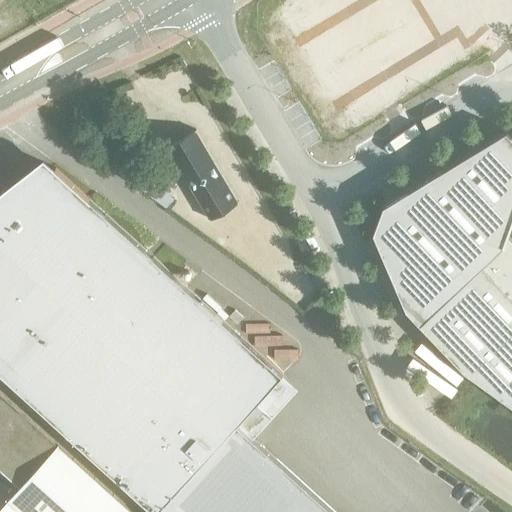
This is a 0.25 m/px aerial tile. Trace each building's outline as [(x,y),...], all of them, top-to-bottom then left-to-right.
[(210,218),(239,202),(238,201),(237,201),(196,130),(198,129),(197,128),(167,145),(168,146),(170,146),(211,217),(209,217),(210,218)] [(465,369),(511,402),(511,251),(505,244),(511,223),(511,135),(507,130),(384,204),(374,231),(407,308),(465,369)] [(23,205),(5,190),(7,189),(5,187),(0,191),(0,369),(143,500),(156,511),(336,511),(238,423),(283,373),(56,167),(54,169),(55,170),(23,205)] [(0,468),(18,485),(55,443),(0,393),(0,468)] [(0,511),(131,511),(58,446),(0,510),(0,511)]
